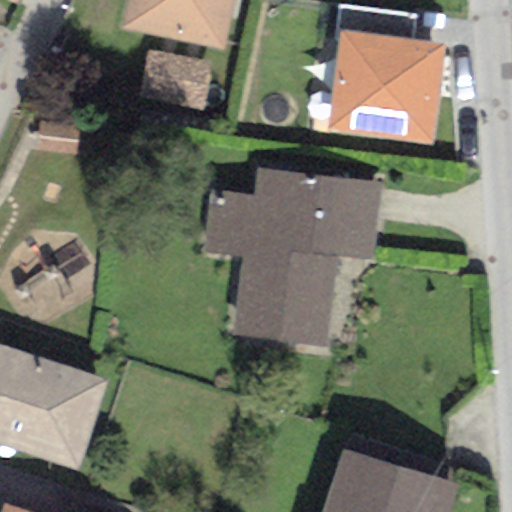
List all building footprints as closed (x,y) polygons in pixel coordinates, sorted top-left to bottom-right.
[(215,0),(99,0),(94,31),(206,51),(215,0)] [(424,44),(322,32),(310,131),(412,143),(424,44)] [(241,199),(207,196),(202,257),(227,259),(220,343),(326,353),(335,262),(368,265),(376,184),(243,172),(241,199)] [(97,391),(0,360),(0,447),(72,470),(97,391)] [(436,511),(443,491),(321,451),(300,511),(436,511)]
